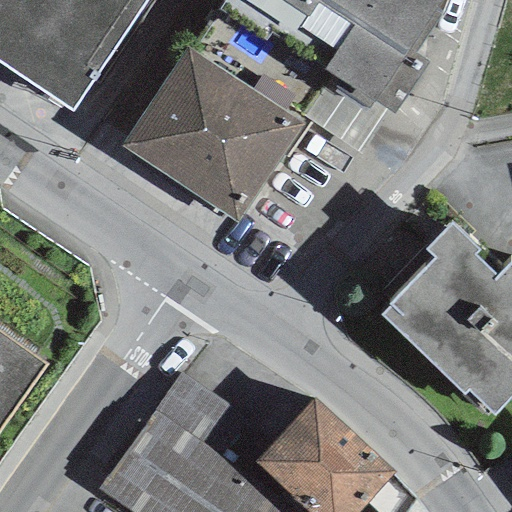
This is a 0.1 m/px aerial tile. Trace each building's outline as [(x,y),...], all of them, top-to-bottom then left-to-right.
[(0,0),(0,61),(73,108),(145,0),(0,0)] [(288,0),(309,14),(317,0),(318,0),(352,22),(324,65),(335,72),(329,81),(368,106),(437,0),(288,0)] [(301,124),(186,47),(120,146),(235,223),(301,124)] [(477,247),(450,220),(380,290),(390,300),(379,311),(462,392),(466,387),(493,413),(511,394),(511,262),(509,260),(495,274),(472,252),(477,247)] [(0,419),(42,359),(0,329),(0,419)] [(245,420),(179,374),(141,423),(136,419),(87,494),(113,511),(297,511),(243,474),(220,455),(245,420)] [(356,511),(394,471),(312,396),(253,460),(243,474),(297,511),(356,511)]
